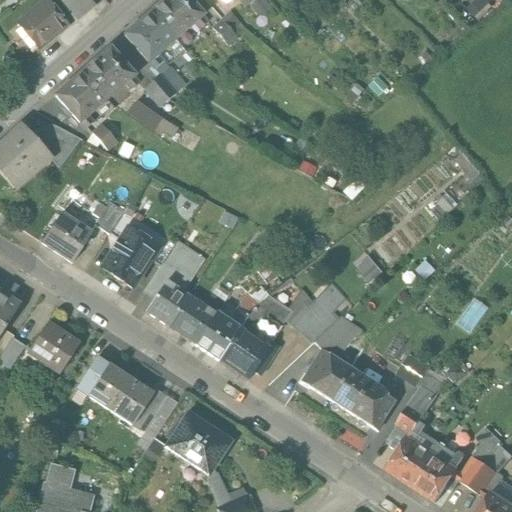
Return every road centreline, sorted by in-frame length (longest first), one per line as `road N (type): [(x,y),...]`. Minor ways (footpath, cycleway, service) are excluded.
road 1 (residential): [(0,248),(364,489)]
road 2 (residential): [(153,0),(0,125)]
